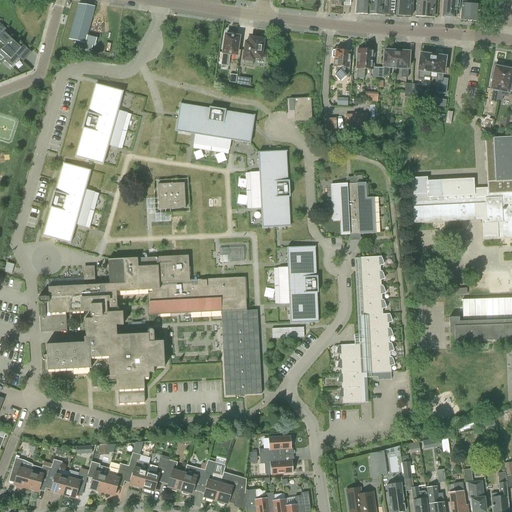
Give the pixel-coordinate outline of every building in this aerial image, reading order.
[(356,0),(356,14),(368,15),(369,0),(356,0)] [(370,0),(369,15),(380,16),(381,0),(370,0)] [(383,0),(382,15),(393,16),(393,0),(383,0)] [(396,0),(397,1),(395,16),(411,17),(412,2),(411,2),(411,0),(396,0)] [(416,0),(416,17),(434,18),(435,0),(416,0)] [(449,20),(450,18),(455,18),(456,7),(459,8),(459,0),(443,0),(444,1),(442,17),(443,17),(444,19),(449,20)] [(462,0),(461,20),(478,22),(479,5),(469,4),(469,0),(462,0)] [(68,40),(75,41),(73,49),(90,54),(92,46),(94,46),(96,38),(87,36),(94,7),(78,4),(68,40)] [(0,37),(0,51),(7,57),(4,61),(11,67),(19,59),(14,55),(21,48),(20,48),(4,33),(0,37)] [(239,35),(226,33),(223,54),(221,66),(228,67),(230,55),(236,55),(239,35)] [(250,39),(249,44),(245,44),(242,65),(251,66),(253,58),(260,59),(260,58),(267,58),(268,50),(261,49),(262,41),(261,41),(259,38),(254,37),(251,39),(250,39)] [(332,59),(335,59),(334,68),(336,68),(335,71),(337,73),(334,75),(340,82),(346,76),(349,79),(351,52),(344,51),(344,49),(341,47),(338,46),(336,48),(335,50),(332,50),(332,59)] [(357,69),(357,79),(364,79),(365,70),(372,70),(373,51),(358,50),(356,69),(357,69)] [(390,68),(396,69),(397,52),(384,51),(383,68),(383,77),(389,77),(390,68)] [(397,52),(396,69),(401,69),(401,78),(407,79),(409,53),(397,52)] [(430,73),(431,73),(433,56),(420,54),(418,71),(417,80),(423,81),(424,78),(430,79),(430,73)] [(433,56),(431,73),(437,73),(435,83),(437,83),(436,93),(445,95),(448,79),(443,79),(443,74),(445,58),(433,56)] [(500,87),(503,69),(504,66),(495,65),(490,90),(493,90),(490,102),(495,103),(496,101),(497,101),(498,93),(498,92),(499,87),(500,87)] [(511,73),(511,70),(503,69),(500,87),(499,87),(498,92),(498,93),(497,101),(501,102),(503,92),(508,93),(511,73)] [(237,76),(230,75),(229,83),(236,84),(237,76)] [(76,158),(92,162),(103,165),(107,150),(108,146),(117,148),(127,114),(118,112),(119,107),(123,92),(109,88),(95,84),(74,157),(76,158)] [(411,98),(411,97),(412,84),(405,84),(404,98),(411,98)] [(294,99),(295,122),(312,121),(311,98),(294,99)] [(447,107),(448,100),(433,98),(432,105),(447,107)] [(180,103),(178,114),(177,118),(175,132),(190,135),(194,135),(193,145),(229,150),(229,151),(231,141),(235,142),(250,144),(252,129),(253,125),(255,115),(225,110),(209,107),(209,108),(180,103)] [(364,111),(344,112),(345,122),(365,121),(364,111)] [(494,120),(481,117),(479,130),(492,132),(494,120)] [(510,119),(509,119),(502,118),(500,129),(507,130),(508,127),(510,119)] [(487,188),(488,198),(511,197),(511,137),(485,139),(487,188)] [(249,173),(251,209),(251,210),(261,209),(261,213),(262,229),(274,228),(281,228),(291,227),(287,151),(280,151),(275,152),(258,153),(258,168),(259,172),(249,173)] [(75,229),(76,225),(84,227),(94,192),(85,190),(87,186),(91,171),(89,170),(72,165),(63,162),(42,236),(50,238),(56,240),(70,244),(75,229)] [(511,237),(511,197),(488,198),(487,188),(475,188),(474,178),(427,180),(427,177),(411,177),(413,223),(482,219),(483,239),(511,237)] [(184,183),(157,184),(159,210),(185,209),(184,183)] [(341,235),(359,234),(375,234),(373,197),(366,198),(365,183),(351,184),(347,184),(331,185),(333,221),(340,221),(341,235)] [(289,304),(289,308),(289,324),(309,323),(319,323),(317,293),(318,293),(317,273),(316,273),(316,247),(286,248),(287,264),(287,269),(278,268),(279,304),(279,305),(289,304)] [(48,303),(41,304),(42,327),(66,326),(66,313),(90,312),(90,320),(84,320),(85,337),(83,338),(83,343),(46,345),(46,371),(90,369),(90,359),(108,358),(109,383),(118,383),(119,405),(145,403),(143,379),(149,379),(149,373),(154,374),(154,368),(165,367),(163,342),(154,342),(154,334),(117,336),(116,326),(124,325),(121,312),(117,313),(116,292),(147,291),(149,316),(246,310),(244,278),(188,281),(189,255),(108,260),(109,284),(95,285),(95,277),(83,278),(84,286),(48,288),(48,303)] [(381,257),(360,258),(361,272),(382,271),(380,271),(380,266),(384,265),(381,257)] [(358,335),(354,335),(354,345),(359,345),(360,359),(361,374),(362,388),(362,403),(368,403),(368,402),(367,378),(371,378),(370,358),(370,344),(369,329),(368,315),(363,315),(362,301),(361,287),(361,272),(360,258),(354,258),(355,270),(358,335)] [(384,279),(382,271),(361,272),(362,287),(381,286),(380,281),(384,279)] [(382,286),(381,286),(362,287),(362,301),(383,300),(381,300),(381,295),(385,294),(382,286)] [(386,308),(383,300),(362,301),(363,315),(368,315),(389,314),(382,314),(382,309),(386,308)] [(225,312),(221,312),(223,355),(224,381),(225,391),(225,396),(252,395),(261,394),(257,310),(255,310),(246,311),(229,312),(226,312),(225,312)] [(392,322),(389,314),(368,315),(369,329),(389,329),(388,329),(388,323),(392,322)] [(511,340),(511,320),(459,322),(458,318),(449,318),(449,333),(455,333),(455,342),(511,340)] [(390,329),(389,329),(369,329),(370,344),(390,343),(389,343),(389,338),(393,337),(390,329)] [(391,343),(390,343),(370,344),(370,358),(390,358),(390,352),(394,351),(391,343)] [(340,360),(339,360),(360,359),(359,345),(354,345),(338,346),(336,354),(340,355),(340,360)] [(391,358),(390,358),(370,358),(371,374),(391,373),(390,367),(394,366),(391,358)] [(340,369),(341,374),(361,374),(360,359),(339,360),(338,360),(336,368),(340,369)] [(341,383),(342,389),(362,388),(361,374),(341,374),(339,375),(337,383),(341,383)] [(342,404),(362,403),(362,388),(342,389),(340,389),(338,397),(342,398),(342,404)] [(509,413),(502,415),(503,424),(511,423),(511,421),(511,420),(511,409),(508,410),(509,413)] [(259,450),(259,457),(284,456),(284,449),(291,449),(291,446),(292,446),(292,440),(290,440),(290,437),(268,439),(269,449),(259,450)] [(445,452),(451,451),(449,438),(443,439),(445,452)] [(410,443),(411,452),(421,451),(420,442),(410,443)] [(108,445),(99,445),(99,456),(108,455),(108,445)] [(129,486),(141,489),(148,464),(139,461),(141,456),(132,453),(127,470),(133,472),(129,486)] [(377,453),(369,454),(371,465),(379,463),(377,453)] [(284,456),(259,457),(260,465),(264,465),(265,475),(293,473),(293,471),(294,471),(293,464),(292,464),(292,462),(284,462),(284,456)] [(23,489),(26,489),(32,466),(33,465),(24,461),(15,458),(12,471),(17,472),(13,486),(16,487),(16,488),(22,490),(23,489)] [(445,482),(442,458),(434,459),(438,483),(445,482)] [(50,492),(62,496),(69,471),(69,472),(60,469),(61,467),(62,463),(53,460),(51,468),(48,477),(49,477),(54,479),(50,492)] [(157,479),(163,481),(168,464),(159,461),(157,468),(148,465),(149,464),(148,464),(141,489),(153,493),(157,479)] [(176,491),(179,492),(186,466),(186,465),(184,473),(175,471),(177,463),(169,461),(168,464),(163,481),(168,482),(167,488),(170,489),(169,490),(176,492),(176,491)] [(215,502),(222,476),(212,473),(215,463),(207,461),(204,471),(201,483),(206,484),(203,498),(215,502)] [(91,462),(87,475),(88,475),(84,487),(88,474),(93,476),(89,490),(102,493),(109,469),(108,468),(106,475),(98,472),(100,465),(91,462)] [(409,462),(401,463),(404,480),(412,479),(409,462)] [(48,481),(49,477),(48,477),(51,468),(42,466),(41,469),(32,466),(26,489),(38,493),(42,479),(48,481)] [(195,481),(201,483),(204,471),(186,466),(179,492),(182,492),(181,494),(188,496),(188,494),(191,495),(195,481)] [(118,471),(109,469),(102,493),(114,497),(118,483),(123,485),(127,472),(118,470),(118,471)] [(466,491),(467,491),(468,500),(469,506),(471,506),(472,511),(484,511),(483,499),(482,481),(472,482),(471,470),(463,471),(466,491)] [(69,471),(62,496),(75,499),(78,486),(84,487),(88,475),(87,475),(79,473),(79,474),(69,471)] [(507,511),(505,488),(507,488),(504,473),(497,474),(499,494),(491,494),(491,498),(490,498),(491,511),(507,511)] [(240,481),(222,476),(215,502),(218,502),(217,504),(223,506),(224,504),(227,505),(231,491),(245,495),(245,493),(246,479),(241,478),(240,481)] [(401,483),(387,485),(389,504),(390,504),(391,511),(397,511),(402,511),(403,511),(404,511),(401,483)] [(455,493),(448,494),(450,511),(463,511),(462,506),(465,506),(463,492),(462,483),(453,484),(455,493)] [(444,511),(443,503),(439,503),(438,498),(440,498),(439,492),(438,492),(437,486),(426,488),(428,505),(429,511),(444,511)] [(413,487),(410,488),(411,491),(412,501),(413,511),(427,511),(425,499),(427,499),(426,493),(424,491),(419,492),(418,487),(413,487)] [(267,511),(266,494),(265,494),(265,496),(256,498),(255,489),(247,490),(247,493),(245,493),(245,495),(244,499),(245,511),(267,511)] [(348,505),(356,504),(357,511),(375,511),(372,493),(360,495),(360,489),(346,491),(348,505)] [(285,506),(284,499),(285,511),(303,511),(303,506),(310,505),(309,492),(301,493),(302,496),(294,497),(295,505),(285,506)] [(285,511),(284,499),(274,501),(273,493),(266,494),(267,511),(285,511)]
